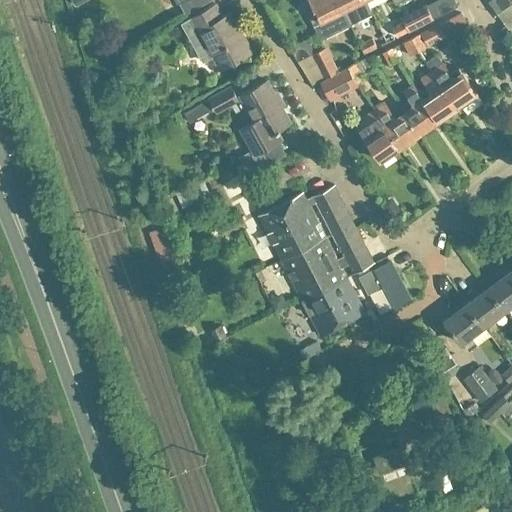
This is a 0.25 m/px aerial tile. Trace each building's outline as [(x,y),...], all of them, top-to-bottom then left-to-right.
[(350,24),(338,0),(304,0),(302,1),(320,39),(350,24)] [(373,13),(366,0),(338,0),(350,24),(373,13)] [(222,68),(252,51),(230,12),(223,16),(215,3),(181,22),(203,61),(214,54),(222,68)] [(404,21),(408,30),(433,18),(426,4),(402,16),(404,21)] [(397,36),(408,30),(404,21),(393,27),(397,36)] [(413,37),(419,49),(444,35),(438,24),(413,37)] [(419,49),(413,37),(404,42),(410,54),(415,51),(419,49)] [(376,47),(372,38),(360,44),(365,53),(376,47)] [(313,53),(326,78),(338,71),(325,46),(313,53)] [(398,60),(392,48),(383,53),(389,65),(398,60)] [(478,93),(460,67),(451,73),(437,53),(426,60),(433,70),(458,107),(478,93)] [(357,62),(348,66),(355,78),(363,74),(357,62)] [(348,67),(323,79),(332,97),(357,84),(348,67)] [(458,107),(433,70),(422,77),(429,87),(421,93),(439,120),(458,107)] [(284,138),(278,128),(291,121),(267,79),(240,94),(242,98),(239,100),(231,84),(207,97),(216,113),(232,104),(235,111),(246,105),(254,119),(238,127),(250,149),(239,156),(241,160),(246,158),(253,170),(268,162),(261,150),(284,138)] [(439,120),(421,93),(414,84),(404,91),(410,99),(401,106),(420,133),(439,120)] [(208,99),(196,105),(201,115),(213,108),(208,99)] [(401,147),(420,133),(401,106),(392,112),(384,101),(374,108),(380,116),(401,147)] [(374,108),(354,121),(381,160),(401,147),(380,116),(374,108)] [(444,173),(438,176),(444,187),(450,183),(444,173)] [(182,207),(210,194),(204,180),(176,193),(182,207)] [(362,235),(336,185),(308,200),(304,192),(259,215),(284,263),(329,240),(334,249),(362,235)] [(348,277),(376,262),(362,235),(334,249),(329,240),(284,263),(303,300),(348,277)] [(170,242),(156,247),(164,270),(178,265),(170,242)] [(394,306),(410,297),(391,260),(360,276),(369,292),(383,284),(394,306)] [(511,305),(511,268),(490,285),(508,309),(511,305)] [(366,312),(348,277),(303,300),(321,335),(366,312)] [(508,309),(490,285),(468,302),(486,325),(508,309)] [(277,293),(270,297),(275,309),(287,304),(283,295),(277,293)] [(492,333),(486,325),(468,302),(445,319),(469,351),(492,333)] [(226,338),(231,348),(241,343),(236,333),(226,338)] [(446,347),(432,355),(438,366),(452,358),(446,347)] [(508,381),(511,378),(511,363),(501,373),(508,381)] [(497,387),(480,365),(463,378),(480,401),(497,387)] [(448,405),(441,393),(420,406),(427,417),(448,405)] [(504,394),(493,404),(500,412),(511,402),(504,394)] [(470,397),(460,403),(464,410),(471,406),(474,404),(470,397)] [(490,421),(500,412),(493,404),(483,414),(490,421)] [(434,429),(455,417),(448,405),(427,417),(434,429)] [(441,441),(462,429),(455,417),(434,429),(441,441)] [(406,463),(401,448),(402,448),(401,447),(373,456),(374,457),(375,457),(380,472),(406,463)]
